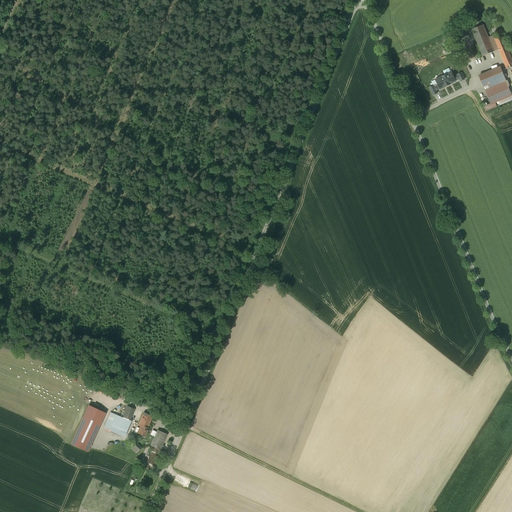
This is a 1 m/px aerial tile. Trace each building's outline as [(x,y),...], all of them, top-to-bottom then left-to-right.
[(469,33),(471,40),(476,38),(484,58),(500,51),(508,71),(511,69),(511,55),(503,33),(491,38),(486,26),(469,33)] [(461,48),(473,44),(471,40),(469,33),(457,37),(461,48)] [(511,92),(502,68),(480,77),(492,106),(511,97),(511,92)] [(89,406),(81,422),(98,429),(105,413),(89,406)] [(127,406),(123,417),(130,420),(134,409),(127,406)] [(130,421),(111,413),(105,428),(123,436),(130,421)] [(141,426),(147,428),(152,416),(144,413),(139,425),(141,426)] [(87,452),(98,429),(81,422),(71,444),(87,452)] [(147,428),(141,426),(138,433),(145,436),(148,428),(147,428)] [(167,434),(158,430),(157,432),(153,430),(151,435),(155,437),(150,446),(154,447),(147,462),(154,466),(164,446),(162,445),(167,434)] [(141,447),(134,441),(129,447),(135,453),(141,447)] [(185,487),(198,490),(199,484),(186,481),(185,487)]
